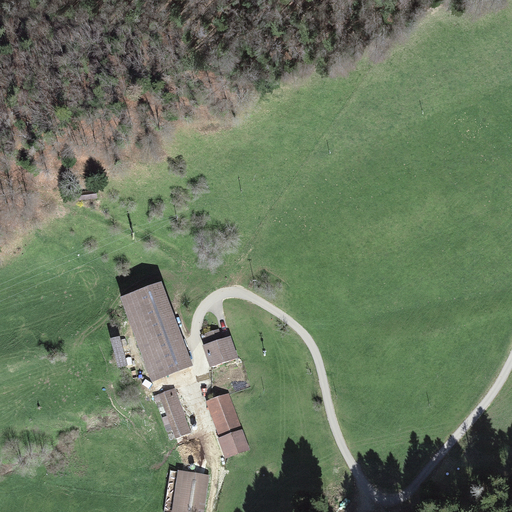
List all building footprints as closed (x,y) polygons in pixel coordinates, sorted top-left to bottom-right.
[(129,327),(148,379),(189,365),(166,302),(139,312),(143,322),(129,327)] [(201,345),(209,369),(237,359),(228,336),(219,339),(216,330),(200,336),(203,345),(201,345)] [(115,338),(108,340),(115,364),(122,361),(115,338)] [(171,391),(159,396),(176,438),(189,432),(171,391)] [(227,395),(205,402),(224,457),(246,449),(227,395)] [(204,511),(210,475),(178,470),(171,511),(204,511)]
